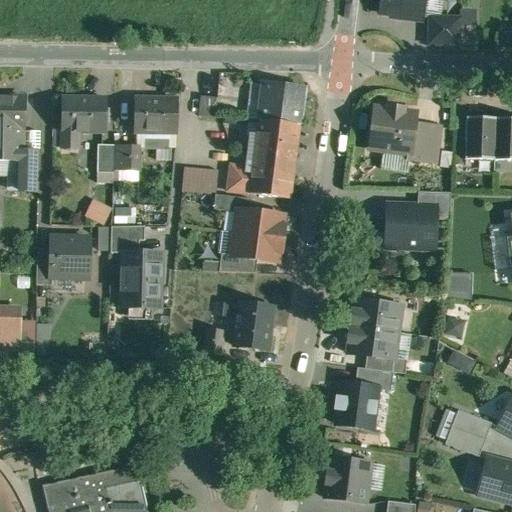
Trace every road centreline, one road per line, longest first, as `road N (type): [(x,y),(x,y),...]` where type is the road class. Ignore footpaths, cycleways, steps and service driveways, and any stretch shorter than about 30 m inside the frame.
road 1 (residential): [(338,63),(298,368),(269,511)]
road 2 (residential): [(338,63),(0,55)]
road 3 (residential): [(511,69),(338,63)]
